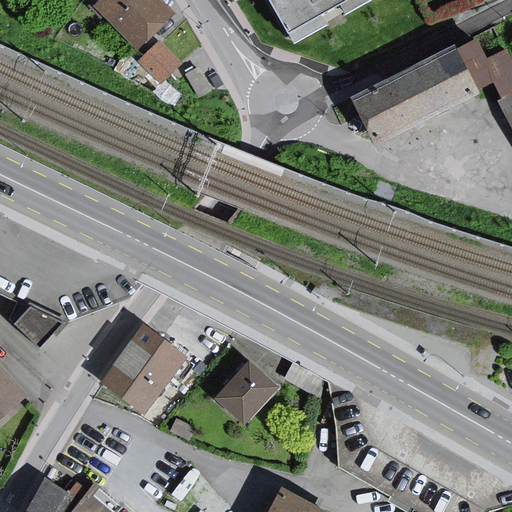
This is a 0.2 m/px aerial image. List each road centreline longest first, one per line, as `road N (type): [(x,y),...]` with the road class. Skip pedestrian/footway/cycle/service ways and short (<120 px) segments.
road 1 (residential): [(5,511),(78,391),(221,206),(273,124)]
road 2 (primary): [(511,443),(152,247)]
road 3 (track): [(307,115),(390,166),(511,206)]
road 4 (residential): [(311,94),(453,37),(511,4)]
road 5 (primary): [(0,174),(152,247)]
